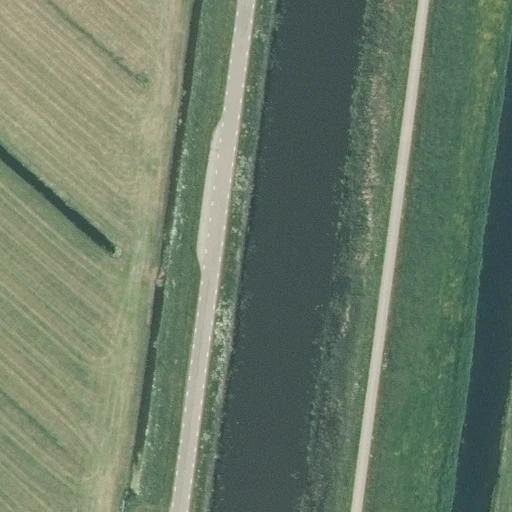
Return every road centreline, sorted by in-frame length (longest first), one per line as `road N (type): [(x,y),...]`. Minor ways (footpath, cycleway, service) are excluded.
road 1 (unclassified): [(178,511),(247,0)]
road 2 (unclassified): [(351,511),(419,0)]
